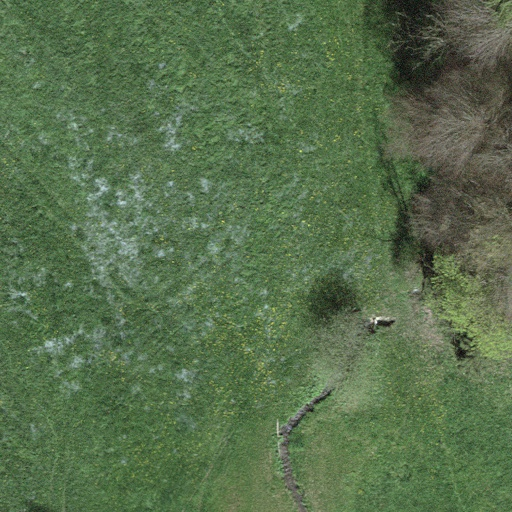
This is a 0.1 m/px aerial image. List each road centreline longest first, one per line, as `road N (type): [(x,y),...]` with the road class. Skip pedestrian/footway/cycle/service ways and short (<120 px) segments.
road 1 (track): [(372,279),(268,367),(160,417),(72,499),(72,511)]
road 2 (track): [(398,0),(421,147),(372,279)]
road 3 (track): [(372,279),(402,318),(511,381)]
